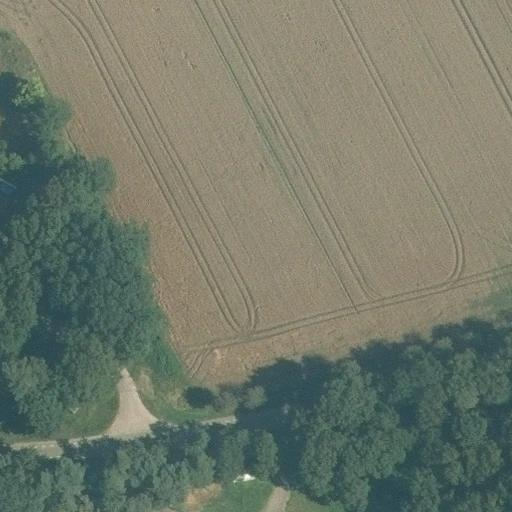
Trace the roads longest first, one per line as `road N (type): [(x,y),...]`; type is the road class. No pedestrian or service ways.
road 1 (unclassified): [(136,445),(511,358)]
road 2 (unclassified): [(0,289),(93,343),(116,366),(136,445)]
road 3 (unclassified): [(0,454),(136,445)]
